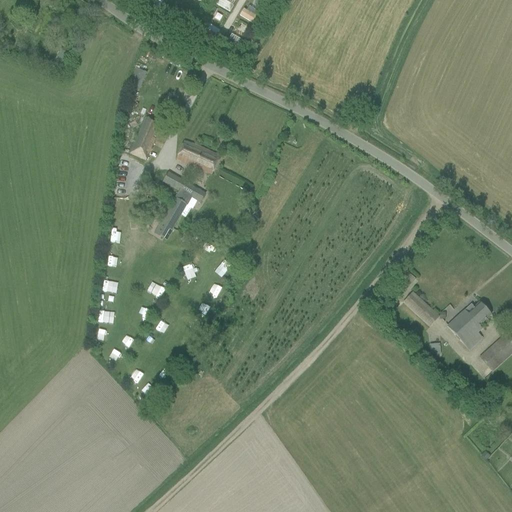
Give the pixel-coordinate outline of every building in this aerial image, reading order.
[(150,0),(147,5),(157,11),(163,0),(150,0)] [(187,6),(183,17),(193,20),(197,10),(187,6)] [(184,22),(181,27),(186,31),(189,26),(184,22)] [(135,68),(127,82),(137,87),(145,73),(135,68)] [(145,118),(141,127),(129,154),(145,161),(161,125),(145,118)] [(183,143),(179,152),(176,160),(211,175),(220,158),(206,151),(194,146),(183,143)] [(175,200),(162,223),(172,229),(180,216),(186,206),(190,198),(196,202),(199,203),(204,195),(185,184),(178,179),(172,188),(180,193),(175,200)] [(157,180),(151,188),(159,195),(165,187),(160,182),(157,180)] [(149,228),(154,221),(146,216),(141,223),(149,228)] [(429,328),(438,318),(411,294),(402,304),(429,328)] [(471,305),(464,311),(447,328),(469,352),(482,339),(477,334),(481,330),(479,327),(490,316),(479,304),(473,308),(471,305)] [(511,341),(506,334),(498,341),(479,359),(492,373),(511,354),(511,341)]
